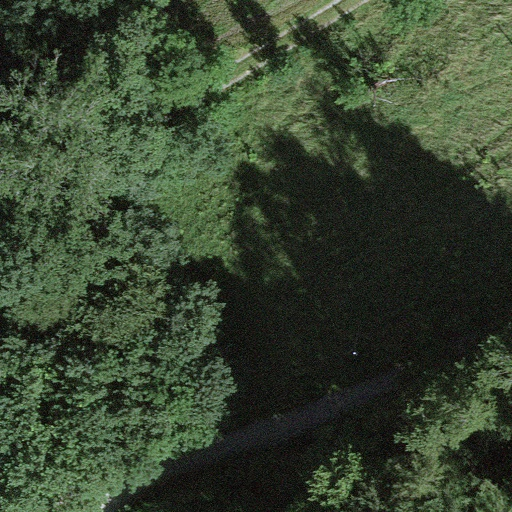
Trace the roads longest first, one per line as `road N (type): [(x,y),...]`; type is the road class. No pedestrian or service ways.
road 1 (track): [(109,511),(166,472),(511,284)]
road 2 (track): [(320,0),(0,156)]
